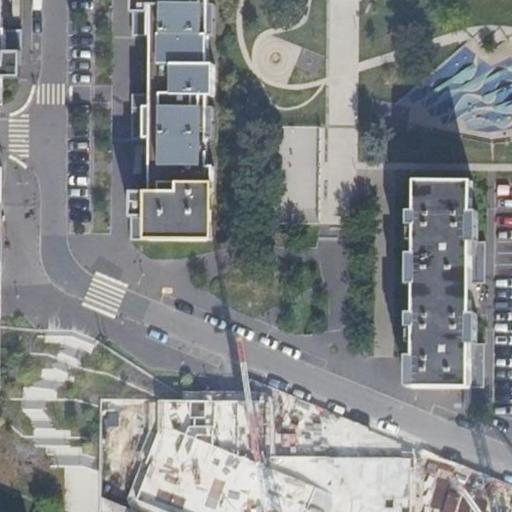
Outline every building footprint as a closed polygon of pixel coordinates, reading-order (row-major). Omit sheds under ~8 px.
[(152,245),(207,246),(208,0),(153,0),(154,6),(153,94),(153,109),(152,196),(152,210),(152,245)] [(1,59),(1,74),(3,74),(7,83),(13,83),(14,59),(1,59)] [(141,109),(153,109),(153,94),(151,94),(147,85),(141,85),(141,109)] [(470,256),(471,242),(471,183),(416,183),(413,387),(469,388),(469,372),(469,371),(469,358),(470,343),(470,256)] [(152,210),(152,196),(151,196),(147,187),(140,187),(140,210),(152,210)] [(488,266),(488,242),(471,242),(470,256),(475,256),(479,265),(488,266)] [(487,367),(487,344),(470,343),(469,358),(474,358),(477,367),(487,367)]
